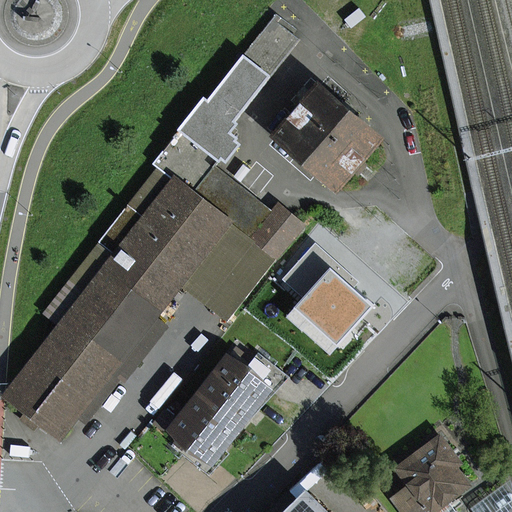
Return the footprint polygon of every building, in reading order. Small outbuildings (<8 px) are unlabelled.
[(240,57),(150,166),(156,170),(175,186),(188,196),(277,87),(240,57)] [(320,83),(273,138),(334,190),(381,135),(320,83)] [(60,325),(7,390),(68,440),(236,236),(188,196),(175,186),(60,325)] [(277,208),(252,241),(279,262),(304,229),(277,208)] [(332,268),(296,308),(339,346),(375,307),(350,284),(332,268)] [(163,428),(209,465),(269,390),(224,353),(209,372),(181,406),(163,428)] [(460,464),(441,438),(399,470),(412,486),(395,499),(405,511),(457,511),(448,500),(468,486),(454,468),(460,464)]
